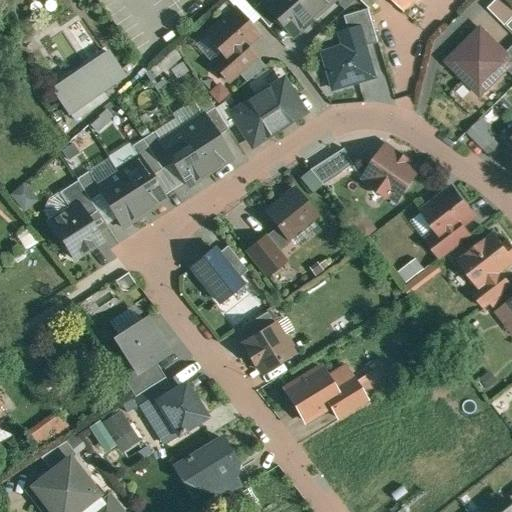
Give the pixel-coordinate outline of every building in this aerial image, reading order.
[(315,16),(299,0),(263,0),(262,1),(278,19),(293,36),(315,16)] [(299,0),(315,16),(332,0),(299,0)] [(393,0),(405,11),(415,0),(393,0)] [(511,18),(511,3),(509,0),(496,0),(489,8),(506,25),(511,18)] [(227,1),(218,9),(226,18),(235,9),(227,1)] [(278,19),(262,1),(253,9),(269,27),(278,19)] [(226,18),(206,35),(223,53),(229,60),(245,46),(259,34),(236,8),(235,9),(226,18)] [(379,42),(369,9),(346,16),(350,30),(361,27),(366,46),(379,42)] [(346,46),(323,53),(333,89),(375,76),(366,46),(361,27),(350,30),(342,33),(346,46)] [(482,29),(449,61),(481,94),(507,69),(511,63),(511,60),(505,53),(482,29)] [(229,60),(223,53),(212,63),(229,82),(256,58),(245,46),(229,60)] [(107,50),(50,89),(69,116),(126,78),(107,50)] [(284,80),(233,113),(253,144),(304,111),(295,98),(296,94),(293,89),(289,89),(284,80)] [(229,129),(215,107),(204,114),(218,136),(229,129)] [(218,136),(204,114),(182,128),(210,172),(232,158),(218,136)] [(490,125),(483,118),(478,123),(485,131),(490,125)] [(485,131),(478,123),(469,132),(483,146),(491,137),(485,131)] [(210,172),(182,128),(162,141),(160,142),(173,162),(188,186),(210,172)] [(173,162),(160,142),(162,141),(155,131),(143,139),(163,169),(173,162)] [(163,169),(143,139),(132,146),(138,156),(139,155),(152,176),(163,169)] [(511,139),(502,149),(511,158),(511,139)] [(421,169),(387,146),(365,177),(375,184),(373,187),(387,197),(389,193),(399,200),(421,169)] [(344,148),(310,169),(323,185),(355,165),(344,148)] [(152,176),(139,155),(138,156),(117,170),(145,213),(167,199),(152,176)] [(96,183),(95,184),(102,194),(123,227),(145,213),(117,170),(96,183)] [(89,171),(77,179),(78,180),(91,200),(102,194),(95,184),(96,183),(89,171)] [(78,180),(60,192),(71,209),(79,204),(88,217),(98,211),(94,204),(91,200),(78,180)] [(25,184),(12,195),(26,211),(39,200),(25,184)] [(454,188),(424,211),(439,231),(445,238),(462,225),(475,215),(454,188)] [(295,189),(267,211),(289,238),(317,215),(295,189)] [(88,217),(79,204),(71,209),(51,222),(75,259),(103,241),(92,224),(88,217)] [(445,238),(439,231),(428,239),(442,258),(470,236),(462,225),(445,238)] [(495,232),(459,260),(480,288),(480,289),(503,272),(511,264),(511,243),(509,240),(504,244),(495,232)] [(266,236),(248,251),(268,276),(286,261),(266,236)] [(248,270),(228,245),(219,253),(239,278),(248,270)] [(219,253),(215,248),(192,267),(220,301),(243,283),(239,278),(219,253)] [(418,259),(399,271),(407,283),(426,271),(418,259)] [(511,283),(503,272),(480,289),(480,288),(473,293),(485,308),(511,287),(511,283)] [(268,311),(237,330),(245,343),(276,324),(268,311)] [(147,319),(115,339),(133,367),(135,370),(137,373),(156,361),(169,353),(147,319)] [(276,324),(245,343),(249,349),(247,351),(255,363),(257,362),(263,372),(293,353),(292,351),(293,346),(288,337),(283,336),(276,324)] [(156,361),(137,373),(135,370),(123,377),(136,397),(137,396),(164,379),(166,378),(156,361)] [(322,367),(286,389),(306,421),(332,405),(341,399),(333,386),(322,367)] [(351,376),(333,386),(341,399),(332,405),(340,419),(367,402),(351,376)] [(164,379),(137,396),(145,409),(172,392),(164,379)] [(172,392),(145,409),(165,442),(181,432),(181,434),(185,431),(184,430),(206,416),(185,384),(172,392)] [(119,410),(92,430),(109,452),(117,446),(124,454),(142,441),(119,410)] [(223,438),(192,457),(191,456),(187,459),(187,460),(175,467),(194,498),(205,491),(236,472),(242,468),(223,438)] [(66,441),(41,457),(53,472),(70,458),(71,459),(77,454),(66,441)] [(53,472),(34,487),(53,511),(76,511),(98,495),(71,459),(70,458),(53,472)] [(236,472),(205,491),(213,505),(244,486),(236,472)] [(98,495),(76,511),(53,511),(34,487),(33,495),(46,511),(122,511),(112,498),(105,503),(98,495)] [(502,511),(501,510),(497,511),(511,511),(511,496),(510,498),(511,500),(511,506),(505,511),(502,511)]
